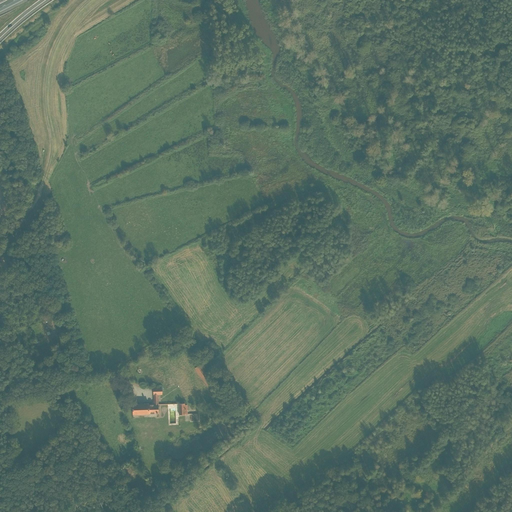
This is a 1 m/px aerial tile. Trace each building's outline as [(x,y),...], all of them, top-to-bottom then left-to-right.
[(51,319),(46,320),(42,321),(46,332),(47,331),(47,330),(51,328),(52,328),(52,327),(52,326),(51,327),(50,322),(52,322),(51,319)] [(205,362),(196,368),(206,385),(214,380),(214,379),(215,378),(205,362)] [(179,415),(188,415),(187,405),(185,405),(185,403),(178,404),(179,415)] [(157,404),(154,405),(149,405),(149,404),(143,404),(138,404),(132,404),(133,414),(138,414),(158,414),(157,404)] [(143,500),(134,505),(138,511),(139,511),(143,510),(141,506),(145,504),(143,500)]
